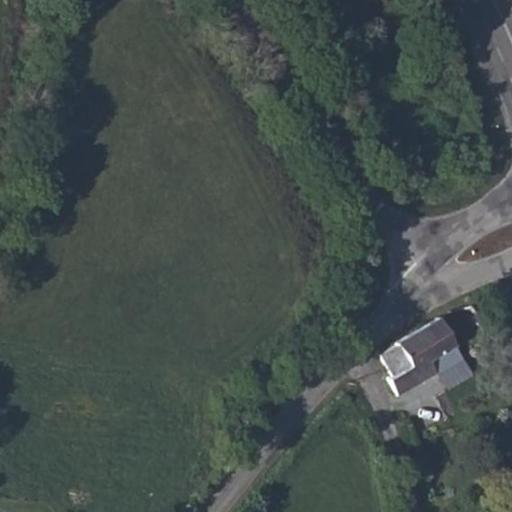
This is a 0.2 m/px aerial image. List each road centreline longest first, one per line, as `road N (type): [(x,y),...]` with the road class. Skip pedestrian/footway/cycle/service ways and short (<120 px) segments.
road 1 (unclassified): [(420,277),(396,232),(219,0)]
road 2 (unclassified): [(420,277),(298,399),(208,511)]
